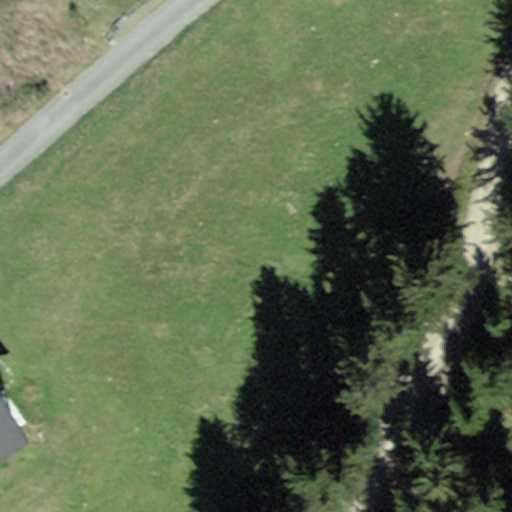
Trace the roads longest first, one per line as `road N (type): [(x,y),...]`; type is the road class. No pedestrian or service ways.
road 1 (track): [(511,89),(496,120),(471,279),(364,511)]
road 2 (residential): [(193,0),(0,169)]
